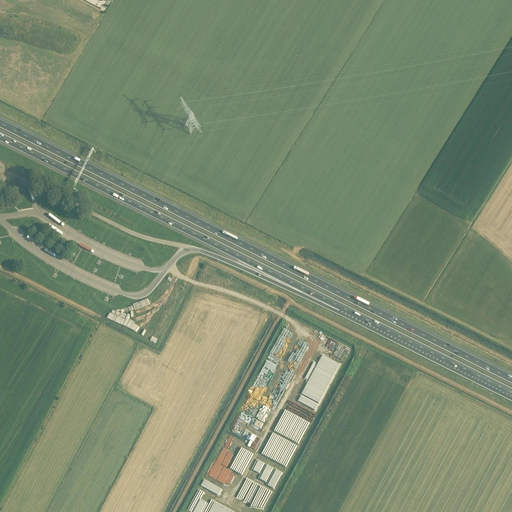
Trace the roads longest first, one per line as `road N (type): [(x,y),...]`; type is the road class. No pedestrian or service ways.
road 1 (motorway): [(511,303),(448,257),(384,235),(301,230),(228,249),(137,311),(4,511)]
road 2 (motorway): [(51,511),(168,385),(190,338),(199,249),(186,193),(143,120),(76,68),(0,45)]
road 3 (motorway): [(511,379),(0,123)]
road 4 (motorway): [(21,511),(58,463),(119,410),(176,379),(256,356),(363,355),(424,370),(511,408)]
road 5 (motorway): [(0,137),(342,308)]
road 6 (motorway): [(0,186),(45,273),(55,332),(43,422),(0,510)]
road 7 (motorway): [(342,308),(511,393)]
road 8 (motorway): [(195,249),(342,308)]
